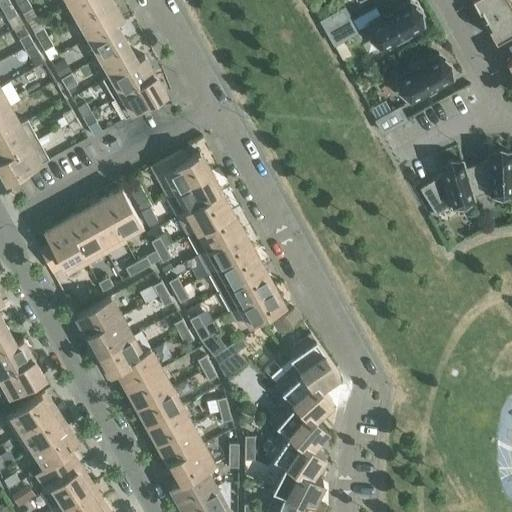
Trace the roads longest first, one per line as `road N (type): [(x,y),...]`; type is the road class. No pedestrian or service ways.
road 1 (residential): [(212,102),(360,374),(347,428),(345,511)]
road 2 (residential): [(0,230),(153,511)]
road 3 (residential): [(0,218),(212,102)]
road 4 (residential): [(438,0),(503,119)]
